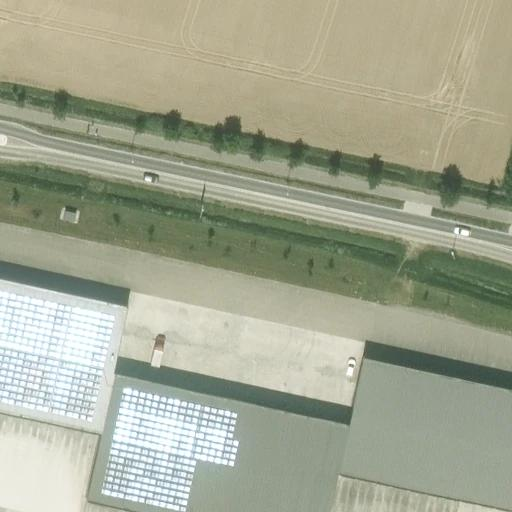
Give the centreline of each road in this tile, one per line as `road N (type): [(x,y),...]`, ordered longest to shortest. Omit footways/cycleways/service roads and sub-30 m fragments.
road 1 (unknown): [(511,359),(217,277),(141,266),(112,279),(90,315),(67,404),(53,511)]
road 2 (secondary): [(493,245),(39,150)]
